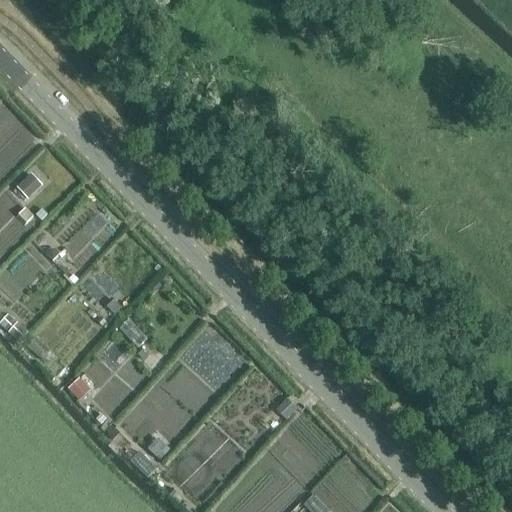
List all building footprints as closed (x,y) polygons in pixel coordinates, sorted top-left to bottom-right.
[(29,199),(44,185),(32,172),(17,187),(29,199)] [(19,262),(0,277),(0,283),(14,299),(35,281),(19,262)] [(104,270),(95,278),(111,295),(119,287),(104,270)] [(120,327),(139,346),(149,337),(130,317),(120,327)] [(81,377),(69,388),(80,400),(92,390),(81,377)] [(121,455),(129,446),(110,429),(102,438),(121,455)] [(149,477),(158,466),(141,451),(131,461),(149,477)] [(316,494),(305,503),(312,511),(330,511),(331,511),(316,494)]
